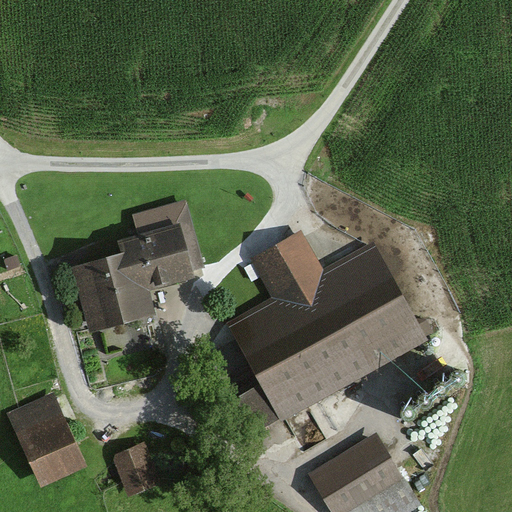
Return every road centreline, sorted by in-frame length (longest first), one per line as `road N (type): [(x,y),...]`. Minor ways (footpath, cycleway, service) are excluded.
road 1 (track): [(285,163),(0,156)]
road 2 (track): [(133,410),(194,423),(305,511)]
